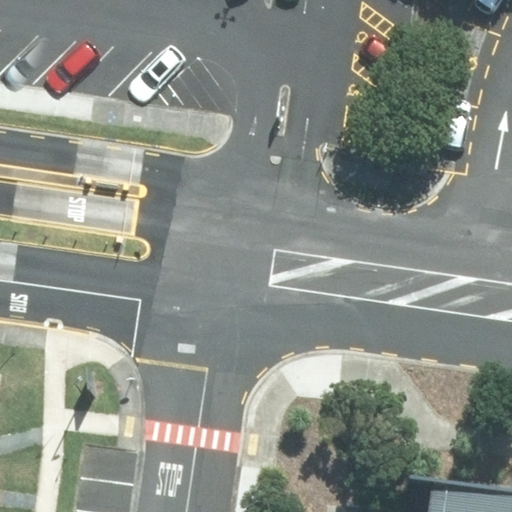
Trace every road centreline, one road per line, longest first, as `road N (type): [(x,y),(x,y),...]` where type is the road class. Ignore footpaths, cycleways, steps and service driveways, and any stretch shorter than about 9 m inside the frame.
road 1 (unclassified): [(0,146),(142,167),(229,257)]
road 2 (unclassified): [(229,257),(159,324),(0,301)]
road 3 (unclassified): [(0,197),(137,217),(229,257)]
road 4 (unclassified): [(229,257),(124,288),(0,269)]
